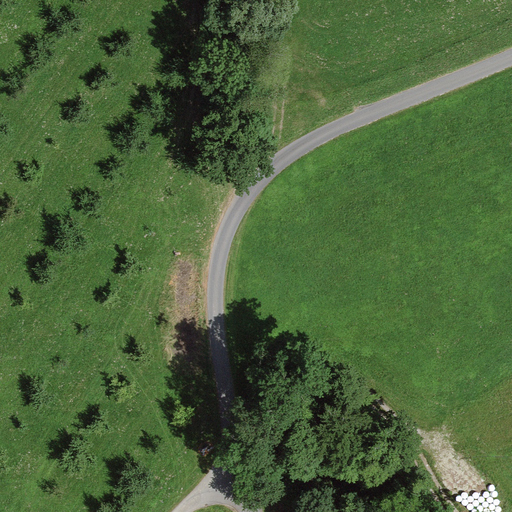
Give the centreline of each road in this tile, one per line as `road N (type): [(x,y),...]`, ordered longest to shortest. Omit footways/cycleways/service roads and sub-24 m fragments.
road 1 (unclassified): [(511,58),(310,141),(250,187),(226,232),(215,292),(241,469)]
road 2 (track): [(234,434),(283,378),(312,370),(334,375),(415,444),(452,511)]
